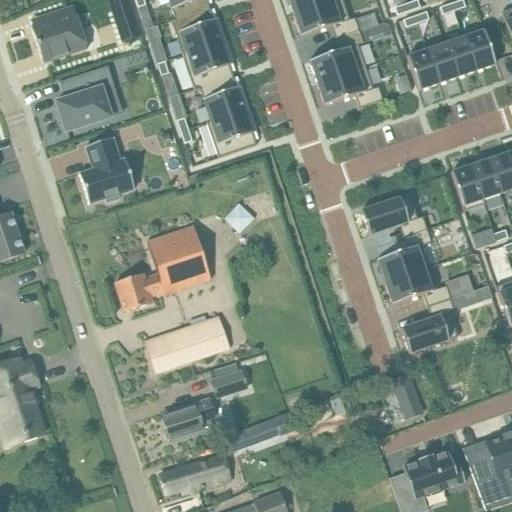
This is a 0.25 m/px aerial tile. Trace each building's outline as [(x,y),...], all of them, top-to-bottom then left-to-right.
[(169,0),(176,20),(208,9),(205,0),(169,0)] [(288,0),(294,15),(339,0),(288,0)] [(341,0),(339,0),(294,15),(301,37),(331,26),(336,40),(357,33),(353,21),(350,22),(341,0)] [(416,0),(406,4),(409,12),(419,8),(416,0)] [(461,0),(451,4),(454,12),(464,9),(461,0)] [(406,4),(395,7),(398,15),(409,12),(406,4)] [(451,4),(441,7),(443,15),(454,12),(451,4)] [(208,9),(171,22),(183,56),(223,42),(216,21),(212,22),(208,9)] [(511,9),(501,13),(511,44),(511,9)] [(43,28),(33,31),(44,68),(88,53),(74,12),(42,23),(43,28)] [(425,13),(415,17),(418,24),(428,21),(425,13)] [(415,16),(404,20),(407,28),(417,24),(415,16)] [(134,21),(118,26),(125,48),(141,42),(134,21)] [(341,54),(310,64),(317,85),(366,68),(357,45),(361,44),(357,33),(336,40),(341,54)] [(483,33),(463,40),(474,72),(494,66),(483,33)] [(463,40),(445,46),(456,78),(474,72),(463,40)] [(223,42),(183,56),(194,90),(199,88),(231,77),(227,65),(230,64),(223,42)] [(445,46),(427,52),(438,85),(456,78),(445,46)] [(425,47),(406,54),(419,91),(438,85),(427,52),(425,47)] [(161,52),(153,55),(157,64),(164,62),(161,52)] [(164,62),(157,64),(161,75),(168,72),(164,62)] [(64,100),(55,103),(65,134),(110,119),(101,90),(113,86),(107,68),(58,83),(64,100)] [(366,68),(317,85),(324,106),(354,97),(358,109),(381,101),(377,91),(374,92),(366,68)] [(231,77),(199,88),(211,122),(246,110),(238,89),(235,89),(231,77)] [(246,110),(206,125),(218,159),(255,146),(251,134),(254,133),(246,110)] [(185,120),(176,123),(180,132),(188,130),(185,120)] [(180,132),(180,133),(183,143),(191,140),(188,130),(180,132)] [(93,171),(79,176),(88,205),(105,200),(106,205),(119,201),(117,196),(134,191),(124,161),(119,162),(112,140),(85,148),(93,171)] [(511,170),(507,156),(489,162),(500,194),(511,190),(511,170)] [(489,162),(471,168),(482,200),(500,194),(489,162)] [(244,166),(209,178),(217,200),(228,196),(230,201),(264,189),(256,164),(244,168),(244,166)] [(471,168),(451,175),(464,213),(483,206),(481,200),(471,168)] [(407,197),(360,213),(369,237),(399,227),(404,239),(425,231),(426,231),(422,219),(416,221),(407,197)] [(0,262),(24,255),(10,215),(0,218),(0,262)] [(194,228),(166,237),(147,243),(157,276),(144,280),(142,276),(114,285),(123,314),(152,305),(151,300),(164,296),(165,298),(212,283),(194,228)] [(408,252),(377,263),(384,284),(428,269),(420,247),(429,244),(425,231),(404,239),(408,252)] [(504,232),(493,235),(496,243),(506,239),(504,232)] [(493,235),(483,238),(486,246),(496,243),(493,235)] [(511,243),(503,247),(506,255),(511,252),(511,243)] [(495,257),(493,251),(484,254),(486,260),(495,257)] [(428,269),(385,285),(392,305),(422,296),(427,308),(449,301),(445,288),(436,291),(428,269)] [(511,285),(497,291),(509,329),(511,327),(511,285)] [(431,320),(400,331),(409,355),(459,338),(450,314),(454,313),(450,300),(426,309),(431,320)] [(144,343),(155,375),(229,350),(219,318),(144,343)] [(19,361),(0,367),(0,417),(3,427),(0,428),(0,432),(5,448),(44,436),(29,390),(38,387),(30,363),(21,366),(19,361)] [(246,389),(241,373),(211,383),(216,399),(246,389)] [(282,403),(286,414),(304,407),(299,396),(282,403)] [(208,401),(180,410),(161,416),(166,432),(163,433),(166,442),(169,441),(170,444),(203,433),(203,432),(212,429),(209,420),(214,419),(208,401)] [(253,427),(221,440),(227,455),(276,435),(293,429),(288,416),(305,410),(304,407),(286,414),(271,420),(263,423),(253,427)] [(249,415),(253,427),(263,423),(259,412),(249,415)] [(486,448),(464,455),(483,507),(510,498),(503,476),(511,473),(511,435),(485,445),(486,448)] [(405,475),(389,480),(400,511),(427,511),(430,511),(425,497),(465,483),(460,466),(454,468),(449,453),(433,458),(432,457),(419,461),(419,463),(403,469),(405,475)] [(220,458),(178,471),(159,477),(165,496),(181,491),(182,495),(201,489),(227,481),(220,458)] [(284,511),(277,493),(251,503),(252,505),(254,511),(284,511)]
